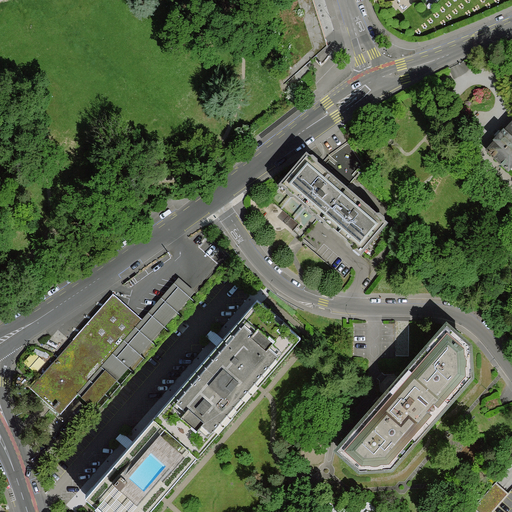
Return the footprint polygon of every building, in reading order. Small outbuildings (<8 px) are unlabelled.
[(316,57),(297,0),(266,0),(265,2),(289,80),(316,57)] [(297,0),(316,57),(328,46),(314,0),(297,0)] [(511,78),(511,64),(500,66),(502,81),(511,78)] [(511,167),(511,124),(487,150),(509,171),(511,167)] [(320,166),(307,155),(282,184),(320,215),(322,217),(346,189),(343,186),(320,166)] [(385,222),(346,189),(322,217),(361,251),(385,222)] [(143,320),(136,328),(140,331),(178,287),(189,296),(195,289),(180,278),(143,320)] [(178,287),(140,331),(116,358),(128,368),(190,297),(189,296),(178,287)] [(135,326),(136,328),(143,320),(125,305),(113,295),(88,323),(74,340),(85,351),(89,346),(97,353),(100,350),(104,352),(110,346),(114,349),(135,326)] [(259,304),(226,341),(264,374),(296,337),(270,314),(259,304)] [(61,354),(32,388),(61,413),(78,393),(86,400),(93,407),(128,368),(116,358),(140,331),(136,328),(135,326),(114,349),(110,346),(104,352),(100,350),(97,353),(89,346),(85,351),(74,340),(61,354)] [(447,326),(410,368),(448,402),(471,376),(469,345),(447,326)] [(226,341),(185,388),(222,421),(264,374),(226,341)] [(410,368),(377,406),(415,440),(448,402),(410,368)] [(185,388),(164,412),(201,445),(222,421),(185,388)] [(377,406),(339,448),(360,468),(391,466),(415,440),(377,406)] [(164,412),(129,452),(167,484),(201,445),(164,412)] [(143,511),(167,484),(129,452),(90,496),(105,509),(107,511),(143,511)]
